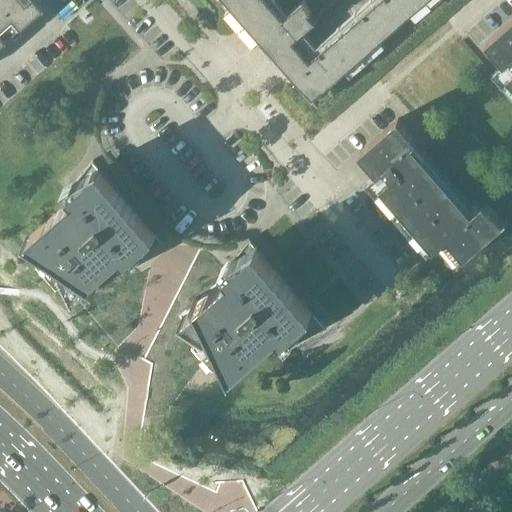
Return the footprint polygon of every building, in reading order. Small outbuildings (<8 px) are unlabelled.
[(0,0),(0,34),(32,6),(29,3),(32,0),(0,0)] [(227,0),(264,42),(313,98),(426,0),(227,0)] [(511,19),(486,42),(511,73),(507,77),(511,82),(511,19)] [(435,249),(443,242),(448,238),(464,256),(459,260),(460,262),(508,220),(506,220),(504,220),(485,202),(474,209),(472,213),(412,144),(417,140),(398,118),(359,153),(386,183),(381,188),(435,249)] [(26,238),(25,239),(51,257),(61,269),(75,298),(77,297),(76,296),(123,255),(129,248),(137,257),(145,252),(164,241),(163,240),(162,240),(156,234),(157,233),(156,232),(155,233),(100,169),(101,168),(100,167),(99,168),(93,161),(94,161),(93,160),(68,191),(73,198),(27,239),(26,238)] [(184,318),(183,317),(182,318),(204,333),(222,354),(232,376),(234,376),(233,375),(280,334),(291,347),(291,348),(327,327),(326,326),(325,326),(313,313),(314,312),(313,311),(313,312),(257,248),(257,247),(257,246),(256,247),(250,240),(251,239),(250,239),(245,245),(230,263),(237,271),(184,318)]
